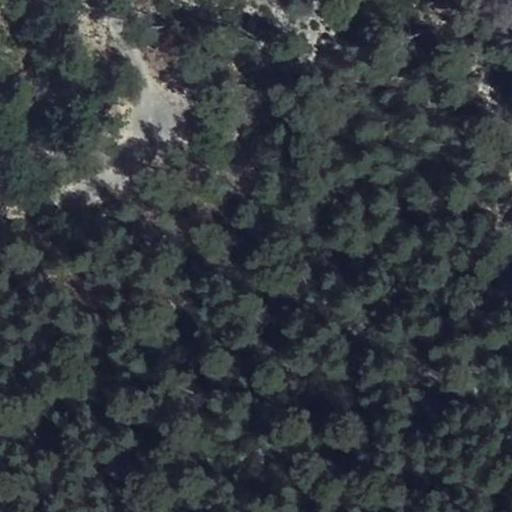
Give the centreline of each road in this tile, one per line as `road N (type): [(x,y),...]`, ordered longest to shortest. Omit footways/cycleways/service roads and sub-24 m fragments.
road 1 (track): [(0,218),(87,190),(149,140),(154,82),(106,0)]
road 2 (track): [(0,137),(149,140)]
